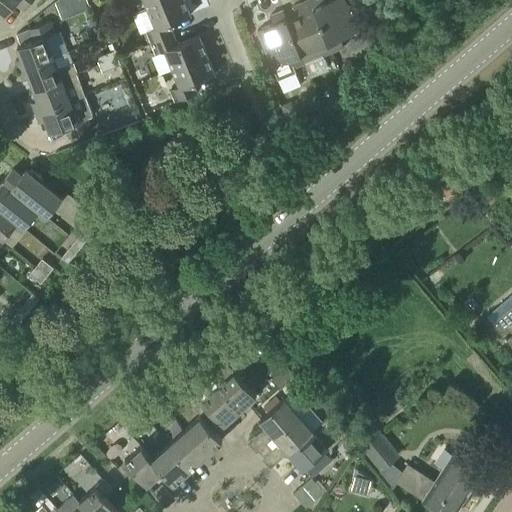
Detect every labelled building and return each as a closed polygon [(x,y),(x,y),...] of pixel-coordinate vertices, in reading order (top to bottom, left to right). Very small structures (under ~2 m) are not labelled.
[(0,0),(0,11),(5,15),(15,3),(24,11),(32,0),(0,0)] [(72,0),(77,12),(90,7),(87,0),(72,0)] [(145,0),(149,9),(169,0),(145,0)] [(146,30),(151,42),(174,33),(170,22),(191,14),(184,0),(169,0),(149,9),(156,26),(146,30)] [(298,17),(288,21),(305,62),(332,51),(309,0),(306,0),(293,5),(298,17)] [(309,0),(332,51),(345,46),(342,37),(358,31),(344,0),(328,0),(326,1),(325,0),(309,0)] [(305,62),(288,21),(283,10),(270,15),(273,23),(257,29),(272,66),(289,59),(293,67),(305,62)] [(50,20),(28,29),(32,40),(17,46),(22,57),(15,60),(19,70),(54,56),(46,36),(55,32),(50,20)] [(372,45),(391,40),(386,23),(368,27),(372,45)] [(159,73),(172,67),(207,53),(199,34),(178,43),(174,33),(151,42),(155,53),(152,55),(159,73)] [(120,64),(115,49),(106,53),(111,67),(120,64)] [(102,71),(111,67),(106,53),(96,56),(102,71)] [(207,53),(172,67),(179,85),(170,89),(175,101),(197,92),(193,82),(215,73),(207,53)] [(54,56),(19,70),(23,80),(29,78),(33,88),(78,71),(74,61),(58,67),(54,56)] [(78,71),(33,88),(38,100),(32,102),(35,112),(85,93),(76,72),(78,72),(78,71)] [(85,93),(35,112),(39,123),(46,120),(50,132),(65,126),(70,137),(92,129),(87,116),(93,114),(85,93)] [(282,105),(290,121),(299,117),(292,101),(282,105)] [(2,181),(38,210),(46,217),(62,198),(26,169),(21,175),(13,168),(2,181)] [(453,180),(440,190),(449,201),(450,203),(463,193),(453,180)] [(24,227),(38,210),(2,181),(0,183),(0,208),(17,222),(24,227)] [(0,237),(3,240),(17,222),(0,208),(0,237)] [(90,221),(83,230),(90,235),(97,226),(90,221)] [(82,244),(90,235),(83,230),(76,239),(82,244)] [(75,253),(82,244),(76,239),(69,248),(75,253)] [(69,248),(62,257),(68,262),(75,253),(69,248)] [(36,266),(47,275),(53,267),(42,258),(36,266)] [(30,273),(35,277),(41,282),(47,275),(36,266),(30,273)] [(32,307),(39,298),(33,293),(26,302),(32,307)] [(26,302),(18,311),(25,316),(32,307),(26,302)] [(485,315),(511,347),(511,315),(501,302),(485,315)] [(18,325),(25,316),(18,311),(11,319),(18,325)] [(11,319),(4,328),(10,334),(18,325),(11,319)] [(202,369),(216,385),(239,410),(255,395),(218,355),(202,369)] [(0,370),(2,373),(9,364),(3,358),(0,362),(0,370)] [(285,381),(294,374),(286,364),(277,371),(285,381)] [(285,381),(277,371),(269,378),(277,388),(285,381)] [(190,402),(200,413),(199,414),(214,431),(239,410),(216,385),(201,397),(199,394),(190,402)] [(368,395),(360,385),(350,393),(359,403),(368,395)] [(273,435),(298,413),(283,397),(259,419),(273,435)] [(298,413),(273,435),(287,452),(323,421),(309,406),(299,415),(298,413)] [(137,411),(121,425),(126,431),(129,435),(145,420),(137,411)] [(199,414),(182,429),(204,454),(221,439),(214,431),(199,414)] [(329,416),(323,421),(287,452),(302,468),(305,466),(313,474),(331,458),(328,454),(332,450),(332,446),(345,434),(329,416)] [(393,487),(396,482),(443,511),(454,511),(482,472),(451,453),(433,481),(406,463),(402,470),(392,462),(401,455),(379,427),(359,443),(393,487)] [(204,454),(182,429),(166,444),(188,468),(204,454)] [(265,443),(257,450),(263,457),(271,449),(265,443)] [(166,444),(150,458),(161,471),(172,482),(188,468),(166,444)] [(161,471),(150,458),(139,447),(116,467),(124,476),(132,469),(146,485),(161,471)] [(355,473),(352,485),(371,485),(373,478),(355,473)] [(323,494),(311,478),(294,492),(306,508),(323,494)] [(110,488),(103,480),(79,501),(82,505),(88,511),(114,511),(116,511),(103,496),(110,488)]
